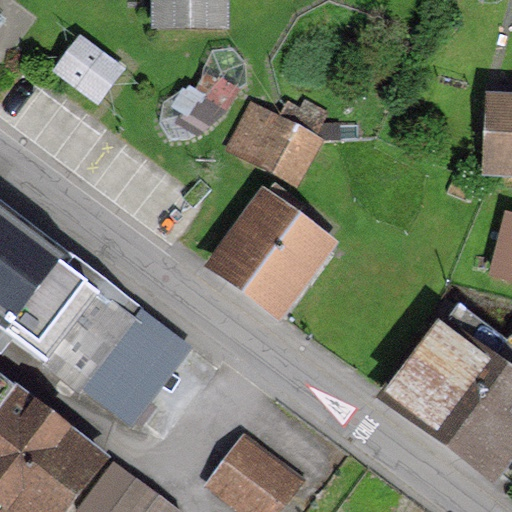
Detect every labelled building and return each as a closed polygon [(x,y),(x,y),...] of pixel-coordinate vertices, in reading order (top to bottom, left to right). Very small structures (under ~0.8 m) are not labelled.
[(154,0),(155,30),(225,30),(225,0),(154,0)] [(80,42),(57,73),(97,103),(120,72),(80,42)] [(511,106),(494,105),(491,172),(511,173),(511,106)] [(251,110),(230,148),(295,181),(316,143),(251,110)] [(273,191),(215,268),(277,314),(326,247),(291,221),(299,210),(273,191)] [(0,331),(45,365),(106,284),(0,205),(0,331)] [(511,219),(508,219),(493,276),(511,280),(511,219)] [(141,311),(106,284),(45,365),(80,391),(141,311)] [(391,398),(497,476),(511,455),(511,338),(507,345),(458,308),(391,398)] [(0,506),(8,511),(57,511),(99,456),(0,380),(0,506)] [(243,446),(212,488),(243,511),(276,511),(296,485),(243,446)] [(178,511),(112,466),(78,511),(178,511)]
